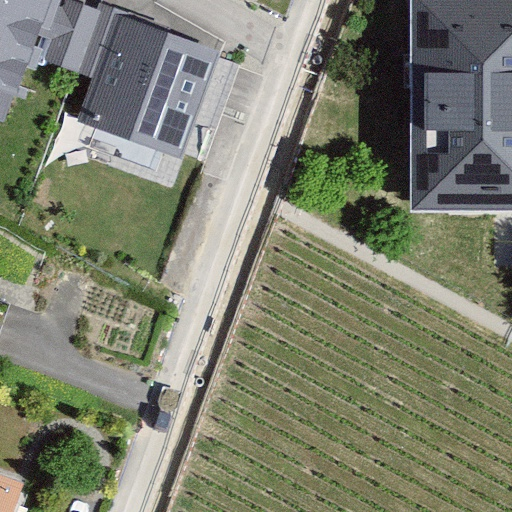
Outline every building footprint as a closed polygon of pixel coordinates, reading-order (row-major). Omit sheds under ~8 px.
[(59,0),(0,0),(0,88),(16,95),(33,59),(59,0)] [(115,17),(74,0),(59,0),(33,59),(91,78),(115,17)] [(511,0),(411,0),(408,209),(511,210),(511,0)] [(221,54),(115,17),(91,78),(76,117),(176,154),(221,54)] [(0,511),(16,511),(25,485),(0,476),(0,511)]
